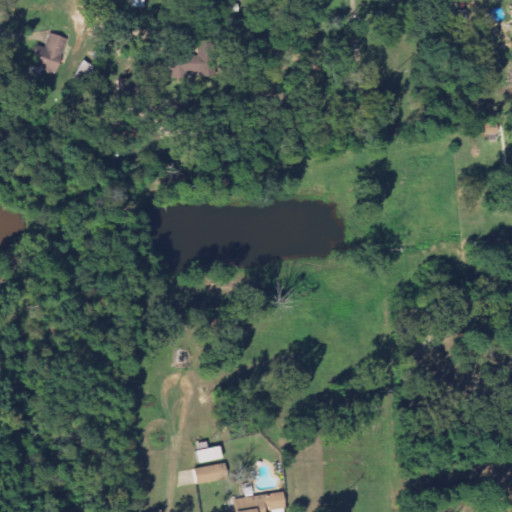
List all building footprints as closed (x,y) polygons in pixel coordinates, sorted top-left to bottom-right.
[(35,45),(27,64),(54,74),(67,40),(49,33),(43,48),(35,45)] [(168,57),(167,75),(193,76),(194,58),(168,57)] [(192,452),(195,464),(219,459),(216,446),(192,452)] [(193,484),(225,481),(223,465),(191,468),(193,484)] [(229,499),(230,511),(263,511),(283,508),(281,493),(229,499)]
